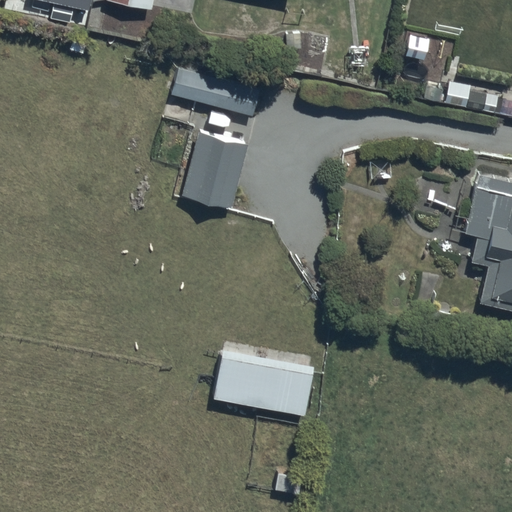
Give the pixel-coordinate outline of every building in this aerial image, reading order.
[(88,0),(57,0),(55,15),(84,22),(88,0)] [(511,45),(490,41),(489,49),(484,48),(483,55),(486,56),(485,64),(507,68),(511,45)] [(169,90),(248,112),(254,86),(176,65),(169,90)] [(245,142),(196,127),(178,192),(226,206),(245,142)] [(511,177),(484,171),(480,185),(473,184),(463,230),(473,232),(468,256),(483,259),(474,298),(511,305),(511,177)] [(309,360),(219,343),(208,396),(299,413),(309,360)] [(298,472),(274,467),(270,488),(294,493),(298,472)]
